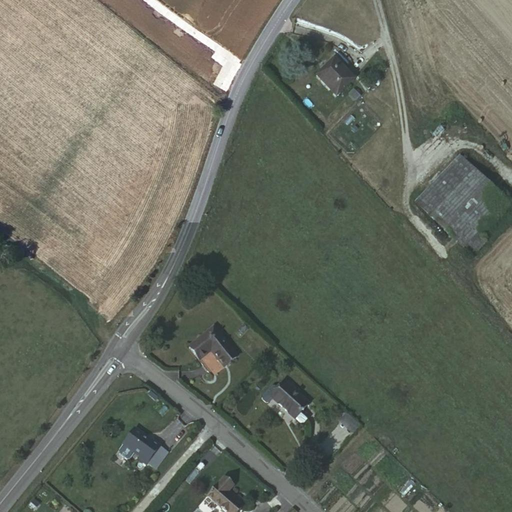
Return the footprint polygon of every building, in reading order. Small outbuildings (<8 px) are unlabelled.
[(349,84),(329,63),(310,80),(330,102),(349,84)] [(471,260),(484,247),(478,241),(510,209),(460,160),(416,206),(471,260)] [(221,355),(235,372),(244,365),(220,336),(194,356),(205,368),(217,359),(221,355)] [(231,375),(235,372),(221,355),(217,359),(231,375)] [(288,397),(280,404),(303,427),(317,412),(294,390),(288,397)] [(277,408),(280,404),(288,397),(285,394),(280,393),(271,401),(270,405),(273,408),(277,408)] [(348,413),(338,421),(351,435),(360,427),(348,413)] [(144,462),(148,458),(149,456),(140,449),(138,451),(123,438),(111,452),(111,453),(106,458),(106,461),(113,467),(117,467),(121,462),(126,466),(123,469),(132,476),(133,475),(141,482),(152,468),(144,462)] [(433,511),(360,444),(314,497),(329,511),(433,511)] [(156,465),(148,458),(144,462),(152,468),(156,465)] [(231,511),(234,510),(227,504),(224,507),(217,500),(224,492),(214,482),(197,503),(207,511),(231,511)] [(229,501),(227,504),(234,510),(236,507),(229,501)]
